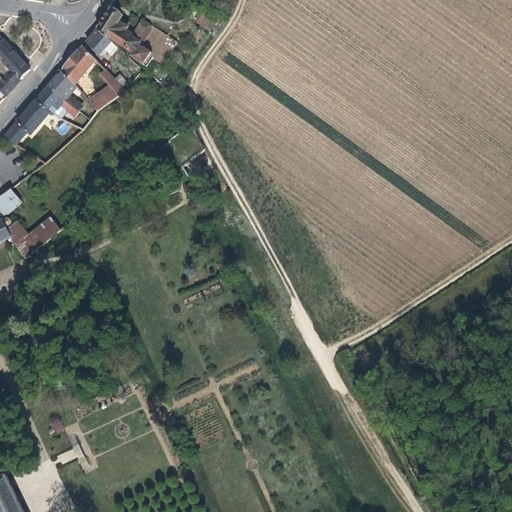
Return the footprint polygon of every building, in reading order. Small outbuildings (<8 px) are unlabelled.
[(142,22),(133,36),(127,32),(128,29),(129,27),(128,26),(120,21),(122,17),(123,16),(111,9),(105,19),(99,28),(108,37),(109,36),(130,50),(128,53),(148,67),(150,64),(153,65),(156,62),(162,66),(178,42),(146,21),(142,22)] [(201,14),(196,22),(204,27),(209,20),(201,14)] [(131,23),(122,17),(120,21),(128,26),(131,23)] [(118,47),(113,41),(108,37),(99,28),(94,34),(88,42),(101,55),(106,50),(111,55),(118,47)] [(31,70),(4,39),(0,43),(0,90),(6,97),(31,70)] [(97,61),(97,60),(84,46),(77,54),(62,71),(76,85),(97,61)] [(124,89),(104,68),(100,72),(110,83),(114,89),(119,94),(124,89)] [(78,88),(79,87),(76,85),(62,71),(55,80),(50,86),(66,101),(71,96),(78,88)] [(103,104),(119,94),(114,89),(110,83),(94,93),(103,104)] [(72,105),(66,101),(50,86),(44,93),(37,100),(52,112),(61,118),(67,111),(76,118),(81,112),(72,105)] [(103,104),(94,93),(86,99),(93,109),(103,104)] [(85,106),(71,96),(66,101),(72,105),(81,112),(85,106)] [(38,128),(52,112),(37,100),(24,116),(5,138),(17,146),(29,132),(32,135),(38,128)] [(180,190),(177,182),(164,188),(167,196),(180,190)] [(0,210),(3,216),(22,202),(11,189),(0,196),(0,210)] [(26,259),(62,230),(52,217),(30,235),(18,222),(9,229),(13,237),(11,237),(13,242),(26,259)] [(0,242),(11,237),(13,237),(9,229),(8,226),(5,219),(2,218),(0,218),(0,242)] [(80,443),(73,445),(81,471),(87,469),(80,443)] [(24,511),(7,475),(5,476),(0,478),(0,511),(24,511)]
